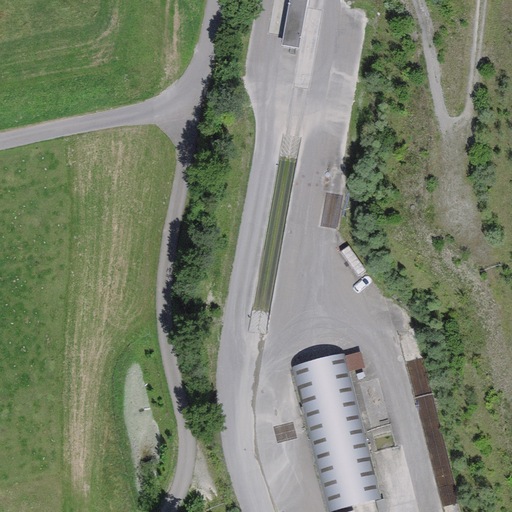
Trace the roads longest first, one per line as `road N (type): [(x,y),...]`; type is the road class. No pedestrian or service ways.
road 1 (track): [(164,511),(193,463),(164,301),(189,130),(179,93)]
road 2 (unclassified): [(0,141),(172,99),(204,57),(218,0)]
road 3 (track): [(483,0),(472,110),(454,126),(440,114),(417,0)]
road 4 (track): [(511,348),(446,124)]
